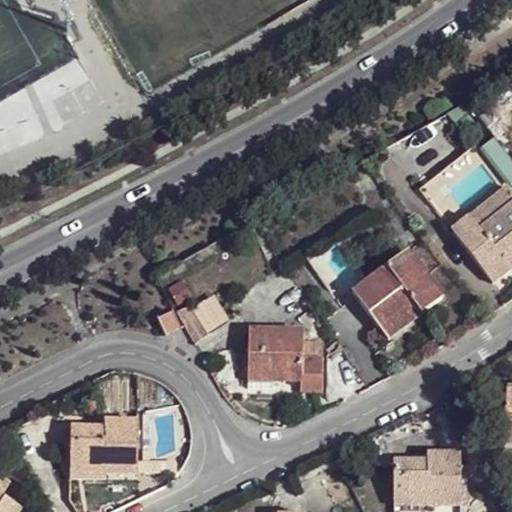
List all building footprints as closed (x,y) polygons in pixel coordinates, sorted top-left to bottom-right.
[(511,197),(509,194),(468,223),(477,235),(511,210),(511,197)] [(511,210),(477,235),(468,223),(448,238),(487,293),(507,279),(511,274),(511,210)] [(348,298),(377,340),(412,316),(416,322),(427,314),(438,307),(403,258),(348,298)] [(196,344),(230,324),(214,298),(181,318),(196,344)] [(174,327),(166,313),(149,321),(157,335),(174,327)] [(412,316),(377,340),(382,346),(416,322),(412,316)] [(246,330),(243,373),(277,376),(277,383),(296,385),(295,396),(307,396),(318,396),(320,356),(296,355),(297,333),(246,330)] [(277,376),(243,373),(243,382),(277,383),(277,376)] [(80,430),(81,465),(110,465),(110,474),(128,474),(147,473),(145,421),(113,422),(113,430),(80,430)] [(400,463),(401,499),(434,500),(435,510),(467,510),(468,456),(433,457),(433,464),(417,464),(400,463)] [(110,465),(81,465),(81,475),(110,474),(110,465)] [(19,487),(0,474),(0,511),(30,511),(11,498),(19,487)] [(434,500),(401,499),(401,509),(435,510),(434,500)]
